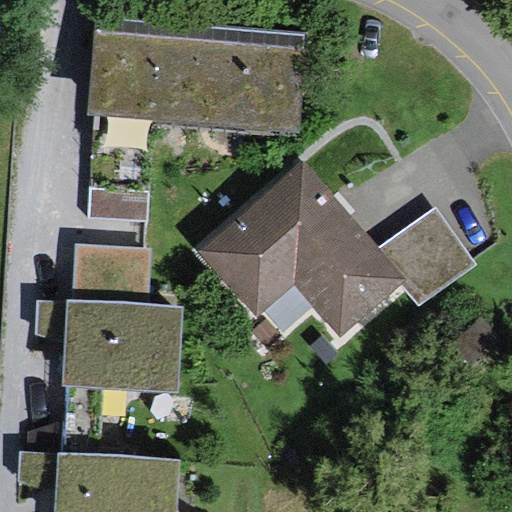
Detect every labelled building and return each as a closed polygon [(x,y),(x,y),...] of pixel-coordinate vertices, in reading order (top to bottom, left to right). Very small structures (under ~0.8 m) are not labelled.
[(311,15),(112,0),(100,0),(93,98),(97,98),(96,115),(154,119),(289,130),(290,115),(303,116),(311,15)] [(152,152),(154,119),(96,115),(93,147),(152,152)] [(149,185),(152,152),(93,147),(91,180),(149,185)] [(381,238),(307,148),(200,236),(258,306),(295,276),(338,328),(400,277),(419,298),(478,257),(438,200),(381,238)] [(147,217),(149,185),(91,180),(88,213),(147,217)] [(38,326),(70,328),(64,437),(99,439),(103,372),(184,376),(188,293),(72,287),(71,293),(39,291),(38,326)] [(502,333),(482,309),(452,335),(471,358),(502,333)] [(177,511),(181,443),(99,439),(64,437),(64,444),(22,442),(20,473),(62,475),(60,511),(177,511)]
